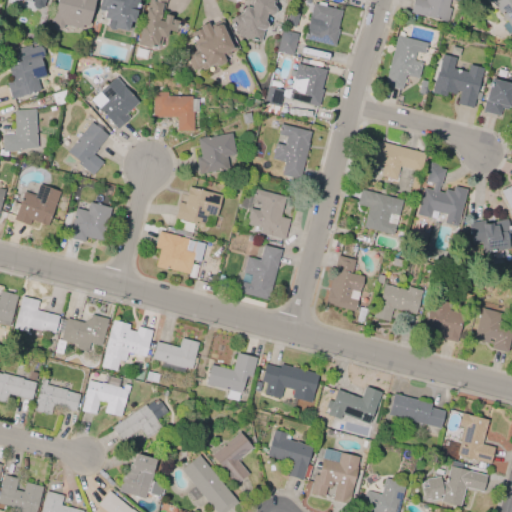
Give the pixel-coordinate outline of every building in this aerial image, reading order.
[(23,0),(43,0),(42,8),(41,7),(40,9),(36,9),(33,9),(31,5),(31,2),(23,0)] [(49,22),(54,0),(93,0),(87,27),(80,25),(79,30),(61,26),(61,28),(57,30),(53,30),(51,25),(51,23),(49,22)] [(137,0),(132,22),(128,21),(125,31),(115,29),(112,30),(107,29),(106,25),(107,20),(102,19),(104,11),(96,9),(98,2),(99,2),(99,0),(137,0)] [(178,21),(175,33),(166,31),(164,37),(162,37),(160,47),(151,44),(150,48),(136,45),(147,0),(165,0),(161,17),(163,18),(164,15),(170,16),(169,19),(178,21)] [(248,0),(274,0),(272,7),(274,9),(273,13),(270,15),(265,14),(263,21),(266,24),(265,28),(262,29),(258,42),(237,37),(228,19),(240,12),(241,9),(245,6),(247,7),(248,0)] [(448,0),(446,7),(449,8),(445,23),(409,13),(412,0),(448,0)] [(511,0),(511,30),(489,0),(511,0)] [(312,2),(340,10),(336,28),(338,29),(333,47),(302,38),(312,2)] [(191,71),(184,55),(186,54),(184,49),(188,47),(191,52),(194,51),(191,44),(193,43),(192,41),(193,40),(190,33),(199,29),(198,26),(206,22),(207,26),(222,19),(235,49),(228,52),(229,55),(222,58),(223,61),(222,63),(217,66),(214,65),(214,64),(201,70),(200,68),(196,70),(194,69),(191,71)] [(297,34),(291,55),(275,51),(281,30),(297,34)] [(382,85),(395,35),(426,43),(423,53),(414,51),(412,60),(421,62),(416,78),(404,75),(400,89),(382,85)] [(6,66),(17,62),(14,53),(18,52),(17,49),(29,45),(30,48),(39,45),(42,57),(39,58),(45,78),(37,80),(40,91),(11,100),(5,84),(11,82),(6,66)] [(468,64),(482,68),(476,92),(480,93),(478,100),(474,99),(472,109),(456,105),(459,92),(456,91),(455,95),(446,92),(444,97),(431,93),(436,71),(437,71),(442,54),(455,58),(452,68),(466,72),(468,64)] [(287,98),(292,76),(288,75),(289,70),(294,71),(296,63),(311,67),(311,66),(324,70),(319,88),(322,89),(317,106),(287,98)] [(137,102),(125,114),(128,118),(116,129),(89,100),(114,77),(137,102)] [(490,78),(508,84),(509,81),(511,82),(511,108),(508,107),(507,110),(500,108),(498,116),(481,111),(490,78)] [(282,90),(276,115),(260,111),(266,86),(282,90)] [(175,117),(152,117),(152,92),(166,92),(166,96),(190,96),(190,99),(197,99),(197,112),(192,112),(192,131),(176,131),(175,117)] [(33,109),(36,147),(20,149),(20,150),(2,151),(1,135),(13,134),(12,129),(13,129),(12,110),(33,109)] [(240,114),(248,112),(250,122),(242,124),(240,114)] [(65,152),(89,122),(106,136),(91,154),(102,163),(91,176),(76,164),(77,162),(65,152)] [(279,123),(309,131),(306,143),(307,143),(298,179),(280,175),(283,162),(270,159),(274,142),(282,145),(284,138),(276,136),(279,123)] [(230,133),(234,154),(225,156),(227,168),(198,174),(195,158),(200,157),(196,138),(206,136),(207,138),(230,133)] [(381,168),(373,166),(371,174),(360,171),(368,141),(380,144),(380,143),(424,154),(420,174),(399,168),(395,181),(379,176),(381,168)] [(444,215),(430,211),(429,218),(415,215),(422,188),(430,190),(432,184),(424,182),(429,163),(440,165),(439,168),(444,170),(439,186),(438,186),(436,192),(442,193),(443,189),(451,191),(452,187),(465,190),(455,228),(442,224),(444,215)] [(511,213),(500,188),(511,182),(511,184),(511,213)] [(58,192),(46,226),(29,220),(27,225),(11,220),(13,215),(7,213),(11,201),(18,204),(22,191),(34,195),(37,185),(58,192)] [(188,187),(220,196),(215,216),(206,214),(202,226),(192,224),(190,233),(175,229),(177,220),(173,219),(177,202),(184,204),(188,187)] [(253,189),(284,197),(278,216),(288,219),(283,240),(258,233),(260,228),(244,224),(249,208),(257,210),(260,202),(251,199),(253,189)] [(361,227),(367,207),(356,204),(359,190),(400,201),(390,235),(361,227)] [(109,208),(100,241),(85,237),(83,242),(66,237),(73,208),(86,211),(88,202),(109,208)] [(54,219),(56,210),(62,212),(60,221),(54,219)] [(469,244),(465,223),(483,220),(483,223),(505,219),(508,239),(505,240),(507,248),(480,252),(479,243),(469,244)] [(187,275),(154,267),(158,249),(153,248),(157,231),(187,238),(186,240),(203,244),(199,261),(191,259),(187,275)] [(279,250),(266,300),(236,292),(239,281),(248,284),(250,275),(242,273),(246,257),(258,260),(262,245),(279,250)] [(323,303),(336,255),(353,260),(350,273),(362,276),(353,311),(323,303)] [(391,257),(400,259),(398,267),(389,265),(391,257)] [(383,276),(381,284),(375,282),(377,274),(383,276)] [(216,285),(218,275),(223,276),(226,284),(225,287),(216,285)] [(415,315),(392,309),(389,321),(372,317),(377,298),(380,299),(383,285),(406,291),(407,287),(420,290),(418,297),(419,297),(415,315)] [(0,291),(16,295),(8,327),(0,325),(0,291)] [(13,328),(21,296),(37,300),(35,310),(57,316),(53,332),(40,329),(39,330),(27,327),(26,331),(13,328)] [(455,342),(439,338),(441,334),(421,329),(429,298),(448,302),(446,309),(462,313),(455,342)] [(355,321),(358,307),(365,309),(361,322),(355,321)] [(472,340),(480,308),(499,313),(496,325),(511,330),(506,354),(490,350),(492,345),(472,340)] [(107,319),(100,346),(88,343),(86,351),(74,348),(75,345),(64,342),(61,356),(53,354),(56,340),(59,341),(65,318),(82,322),(88,318),(89,315),(107,319)] [(115,370),(99,366),(111,320),(128,324),(127,330),(134,332),(136,326),(151,330),(144,357),(125,352),(123,361),(118,359),(115,370)] [(155,341),(178,347),(180,338),(197,342),(190,368),(184,367),(182,374),(158,368),(160,361),(150,359),(155,341)] [(249,376),(244,375),(239,394),(238,393),(236,402),(225,399),(227,390),(204,384),(209,365),(230,370),(235,353),(254,358),(249,376)] [(279,364),(316,374),(309,403),(290,398),(292,390),(281,387),(278,399),(262,394),(265,383),(259,382),(263,365),(278,368),(279,364)] [(27,379),(29,371),(36,373),(34,380),(27,379)] [(144,379),(146,371),(152,373),(150,381),(144,379)] [(34,382),(30,400),(6,395),(4,403),(0,402),(0,374),(1,373),(21,377),(20,379),(34,382)] [(79,411),(83,398),(82,397),(87,380),(100,384),(100,383),(105,384),(107,377),(120,380),(118,387),(119,388),(119,389),(122,389),(123,384),(128,385),(127,392),(126,392),(119,418),(102,413),(105,402),(97,400),(94,415),(79,411)] [(73,411),(51,405),(48,414),(33,410),(41,379),(46,380),(45,384),(65,390),(64,390),(78,394),(73,411)] [(335,389),(359,398),(364,386),(380,392),(367,424),(340,414),(338,420),(326,415),(328,409),(324,407),(327,400),(331,401),(335,389)] [(392,394),(429,403),(428,407),(443,411),(439,428),(386,414),(392,394)] [(110,427),(143,404),(144,406),(151,401),(161,416),(155,420),(160,428),(144,438),(138,429),(120,441),(110,427)] [(460,413),(486,420),(479,444),(493,448),(488,465),(471,460),(471,459),(455,454),(463,427),(457,426),(460,413)] [(310,447),(300,480),(284,475),(288,462),(265,455),(272,430),(284,433),(283,439),(310,447)] [(210,455),(238,432),(251,447),(235,460),(247,474),(234,484),(210,455)] [(323,449),(358,458),(355,468),(356,468),(347,504),(331,501),(335,484),(330,482),(329,488),(325,487),(323,497),(319,496),(319,497),(312,495),(312,494),(308,493),(313,475),(316,475),(323,449)] [(134,453),(155,460),(150,474),(153,475),(150,483),(153,483),(152,484),(155,485),(155,486),(160,488),(157,496),(146,492),(143,500),(116,491),(122,475),(124,475),(128,463),(129,464),(132,455),(134,455),(134,453)] [(213,511),(179,470),(197,455),(236,503),(224,511),(213,511)] [(441,495),(439,496),(439,499),(429,500),(429,498),(423,499),(421,488),(426,487),(425,479),(439,477),(440,482),(444,483),(449,466),(485,476),(481,492),(464,487),(459,506),(440,500),(441,495)] [(41,487),(34,511),(6,511),(8,507),(0,505),(0,482),(2,475),(16,479),(13,490),(22,492),(25,483),(41,487)] [(379,494),(383,478),(404,483),(396,511),(361,511),(358,511),(364,490),(379,494)] [(108,490),(134,511),(105,511),(96,505),(108,490)] [(39,511),(45,492),(61,496),(59,505),(81,511),(80,511),(39,511)]
